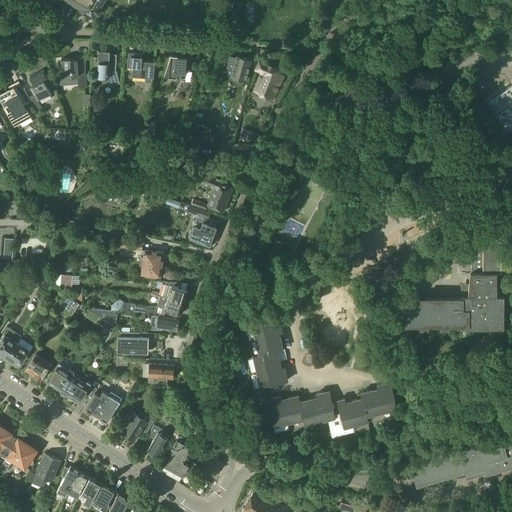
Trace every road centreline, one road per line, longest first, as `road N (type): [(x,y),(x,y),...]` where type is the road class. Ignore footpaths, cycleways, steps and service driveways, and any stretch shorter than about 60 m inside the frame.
road 1 (residential): [(439,96),(388,88),(358,93),(317,121),(293,157),(207,342),(207,405),(232,456),(232,480)]
road 2 (tertiary): [(232,480),(199,449),(189,336),(256,158),(320,47)]
road 3 (residential): [(232,480),(273,461),(421,493),(511,478)]
road 4 (secondary): [(200,511),(0,380)]
road 5 (residential): [(511,27),(396,18),(324,42)]
road 6 (track): [(217,255),(42,224)]
road 7 (residential): [(198,38),(38,30)]
road 8 (residential): [(511,188),(474,121),(439,96)]
